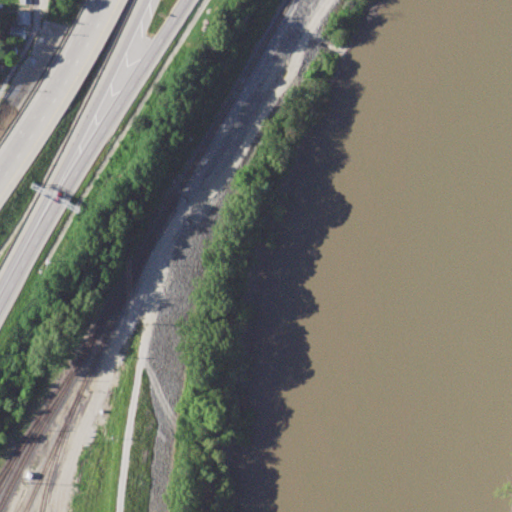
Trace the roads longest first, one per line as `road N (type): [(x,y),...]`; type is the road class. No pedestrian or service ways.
road 1 (motorway): [(46,210),(183,0)]
road 2 (motorway): [(46,210),(146,0)]
road 3 (motorway): [(101,0),(0,170)]
